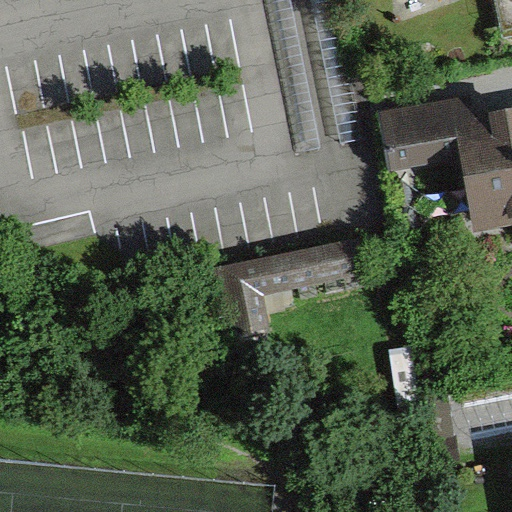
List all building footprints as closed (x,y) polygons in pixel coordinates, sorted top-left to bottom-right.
[(290,0),(266,0),(298,156),(321,151),(290,0)] [(336,0),(311,0),(342,146),(366,141),(336,0)] [(404,0),(408,18),(492,0),(404,0)] [(510,38),(511,36),(511,0),(499,4),(510,38)] [(511,223),(511,119),(462,130),(458,113),(381,129),(389,170),(447,158),(462,234),(511,223)] [(229,265),(236,311),(368,293),(361,247),(229,265)]
